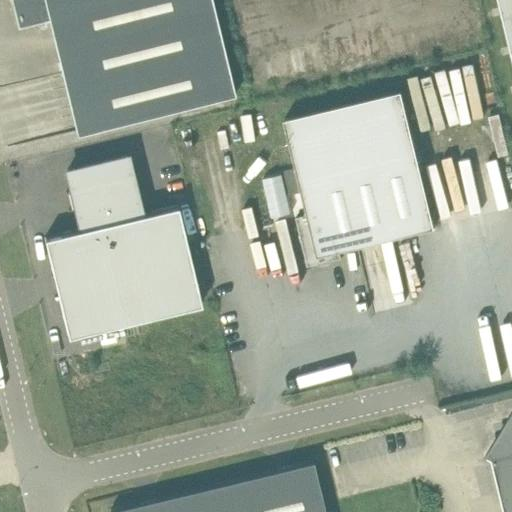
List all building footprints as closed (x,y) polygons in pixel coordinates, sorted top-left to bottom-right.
[(77,131),(96,126),(235,93),(212,0),(11,0),(18,24),(49,17),(77,131)] [(218,0),(241,93),(473,37),(464,0),(218,0)] [(511,0),(501,0),(511,45),(511,0)] [(435,225),(402,89),(285,117),(308,213),(295,216),(307,265),(341,257),(339,248),(435,225)] [(141,213),(127,154),(68,168),(82,227),(46,236),(69,333),(201,301),(178,204),(141,213)] [(497,438),(486,455),(487,456),(488,454),(493,459),(505,511),(511,511),(511,412),(507,421),(509,421),(509,420),(511,430),(511,436),(497,440),(498,439),(497,438)] [(326,511),(314,460),(110,509),(110,511),(326,511)]
